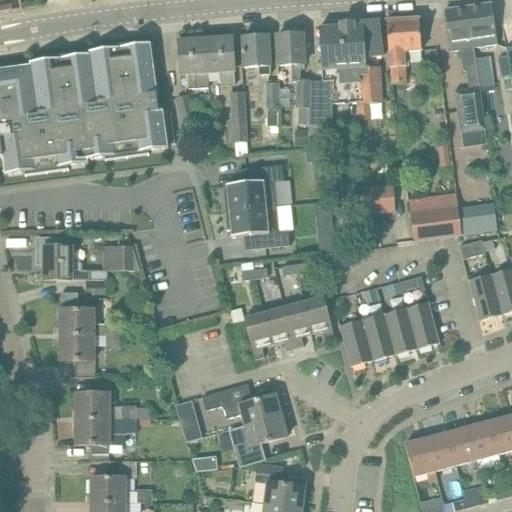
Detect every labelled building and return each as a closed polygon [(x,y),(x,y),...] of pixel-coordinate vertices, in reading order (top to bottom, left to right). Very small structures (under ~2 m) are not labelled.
[(0,0),(0,13),(21,10),(20,1),(23,0),(0,0)] [(491,4),(468,7),(474,49),(498,46),(491,4)] [(450,53),(461,51),(463,71),(467,74),(469,91),(456,92),(463,148),(488,144),(474,49),(468,7),(444,11),(450,53)] [(386,21),(387,41),(389,69),(390,69),(391,85),(405,84),(404,68),(407,68),(406,53),(421,53),(419,20),(386,21)] [(361,27),(372,106),(383,105),(379,58),(382,57),(379,22),(361,24),(361,27)] [(309,131),(308,131),(308,140),(324,141),(324,126),(331,126),(332,104),(358,102),(360,122),(373,121),(372,106),(361,27),(354,28),(354,24),(340,25),(340,28),(319,29),(319,49),(321,73),(322,84),(310,84),(309,125),(309,131)] [(298,125),(309,125),(310,84),(298,83),(301,71),(305,70),(304,55),(303,35),(277,37),(278,57),(278,67),(292,66),(293,82),(297,82),(296,109),(298,109),(298,125)] [(242,38),(243,58),(244,69),(258,68),(259,77),(271,76),(270,57),(269,37),(242,38)] [(232,39),(204,41),(207,88),(208,88),(207,74),(220,73),(222,88),(235,87),(234,72),(233,59),(232,39)] [(207,88),(204,41),(178,43),(181,76),(182,91),(196,90),(196,89),(207,88)] [(158,96),(150,45),(131,47),(131,53),(109,56),(108,51),(89,53),(89,56),(72,58),(73,64),(50,67),(49,61),(30,64),(30,67),(13,69),(14,75),(0,76),(0,158),(2,159),(5,177),(35,172),(34,167),(57,164),(58,169),(88,165),(88,161),(115,157),(114,152),(137,149),(138,154),(168,150),(168,146),(175,145),(171,114),(163,115),(163,112),(159,112),(156,96),(158,96)] [(279,81),(264,82),(265,109),(266,109),(267,127),(278,127),(277,109),(280,109),(279,81)] [(230,95),(232,121),(227,121),(228,143),(235,142),(236,157),(247,156),(246,142),(247,142),(244,95),(230,95)] [(201,162),(193,129),(198,127),(190,96),(175,100),(184,131),(185,131),(193,163),(201,162)] [(308,131),(295,131),(294,147),(308,147),(308,140),(308,131)] [(313,163),(315,183),(329,182),(326,151),(305,153),(307,164),(313,163)] [(223,194),(225,213),(277,208),(274,183),(283,182),(282,167),(249,170),(250,184),(226,186),(227,194),(223,194)] [(393,186),(362,188),(364,216),(395,214),(393,186)] [(494,205),(476,207),(480,234),(497,232),(494,205)] [(277,208),(225,213),(227,232),(231,231),(231,239),(256,237),(257,250),(290,247),(288,232),(279,232),(277,208)] [(410,215),(414,242),(461,236),(458,209),(410,215)] [(83,272),(82,264),(79,261),(72,261),(72,248),(61,248),(61,240),(38,240),(38,239),(35,239),(35,266),(38,266),(38,265),(43,265),(43,282),(63,282),(106,282),(106,272),(98,272),(83,272)] [(459,248),(463,261),(486,255),(485,253),(483,245),(482,242),(459,248)] [(483,245),(485,253),(495,250),(493,242),(483,245)] [(307,265),(295,267),(296,275),(309,274),(308,273),(321,271),(319,263),(307,265)] [(295,267),(287,268),(282,268),(284,277),(296,275),(295,267)] [(511,270),(491,276),(502,317),(511,313),(511,270)] [(254,272),(255,281),(268,279),(267,271),(254,272)] [(242,273),(243,282),(255,281),(254,272),(242,273)] [(468,282),(479,323),(502,317),(491,276),(468,282)] [(413,291),(411,282),(402,285),(405,293),(413,291)] [(86,283),(86,296),(107,296),(106,283),(86,283)] [(398,283),(385,287),(387,298),(401,294),(398,283)] [(375,289),(364,292),(367,303),(379,300),(375,289)] [(59,337),(93,337),(106,337),(121,337),(120,323),(105,323),(105,325),(93,326),(93,311),(78,311),(78,294),(61,294),(61,311),(59,311),(59,337)] [(342,297),(332,301),(335,311),(345,308),(342,297)] [(324,298),(304,304),(312,335),(323,333),(325,343),(335,340),(324,298)] [(304,304),(284,309),(295,351),(304,348),(301,338),(312,335),(304,304)] [(407,310),(417,351),(440,345),(429,304),(407,310)] [(284,309),(264,314),(272,346),(283,343),(286,353),(295,351),(284,309)] [(384,316),(395,357),(417,351),(407,310),(384,316)] [(272,346),(264,314),(244,320),(255,361),(264,359),(262,349),(272,346)] [(362,322),(373,362),(395,357),(384,316),(362,322)] [(340,328),(350,368),(373,362),(362,322),(340,328)] [(76,379),(94,379),(94,378),(93,378),(93,337),(59,337),(59,362),(76,362),(76,379)] [(121,337),(106,337),(106,350),(121,350),(121,337)] [(241,415),(244,428),(281,417),(275,396),(252,403),(247,386),(203,398),(206,411),(223,406),(227,419),(241,415)] [(75,395),(75,421),(135,421),(135,419),(150,419),(151,409),(135,408),(135,407),(120,407),(120,409),(108,409),(108,395),(75,395)] [(190,413),(187,404),(175,407),(178,416),(190,413)] [(244,428),(229,432),(233,448),(239,469),(266,462),(261,445),(287,438),(281,417),(244,428)] [(511,425),(510,417),(489,423),(498,456),(511,452),(511,425)] [(91,463),(109,463),(111,463),(111,462),(110,462),(110,446),(121,446),(120,434),(135,434),(135,421),(75,421),(75,446),(91,446),(91,463)] [(489,423),(468,429),(477,462),(498,456),(489,423)] [(468,429),(447,434),(455,467),(477,462),(468,429)] [(447,434),(426,440),(436,481),(437,481),(435,473),(455,467),(447,434)] [(405,445),(413,479),(427,475),(429,483),(436,481),(426,440),(405,445)] [(90,479),(90,505),(125,505),(151,504),(151,491),(137,491),(137,493),(125,493),(125,480),(136,480),(136,463),(111,463),(109,463),(109,479),(90,479)] [(266,484),(264,505),(302,510),(305,488),(281,485),(283,468),(257,465),(255,482),(266,484)] [(462,492),(467,510),(488,504),(483,486),(462,492)] [(494,493),(497,502),(509,499),(507,490),(494,493)] [(453,504),(454,511),(458,511),(467,510),(462,492),(450,495),(453,504)]
